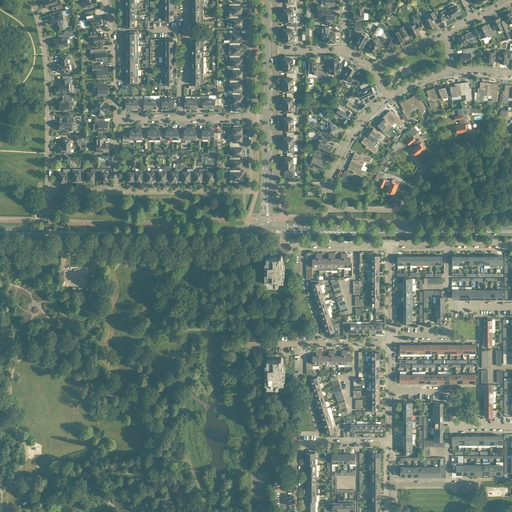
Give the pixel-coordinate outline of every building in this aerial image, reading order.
[(43,0),(46,8),(51,6),(52,10),(62,7),(59,0),(43,0)] [(240,3),(235,3),(229,3),(229,9),(231,9),(233,9),(233,14),(242,14),(242,13),(243,12),(243,10),(242,9),(242,6),(240,6),(240,3)] [(437,15),(438,18),(440,22),(445,20),(444,17),(448,16),(449,19),(461,13),(460,11),(459,8),(458,9),(457,6),(456,6),(455,5),(452,6),(453,7),(446,11),(445,10),(441,12),(442,13),(437,15)] [(283,12),(283,16),(293,16),(293,12),(295,12),(297,11),(297,6),(286,6),(286,9),(283,9),(283,11),(283,12)] [(363,6),(362,6),(357,6),(357,12),(354,12),(354,19),(364,19),(364,12),(363,12),(363,6)] [(325,21),(325,24),(330,24),(330,23),(331,23),(331,22),(335,22),(335,20),(336,20),(336,16),(335,16),(335,14),(332,14),(332,9),(322,9),(322,17),(326,17),(326,21),(325,21)] [(425,19),(422,19),(425,26),(428,25),(430,29),(436,25),(433,19),(437,18),(434,13),(434,11),(429,14),(429,13),(426,14),(428,18),(425,19)] [(61,13),(54,15),(49,16),(51,24),(55,22),(56,27),(56,28),(56,29),(57,30),(57,31),(65,29),(63,20),(61,13)] [(88,14),(86,15),(88,23),(91,22),(91,25),(93,25),(93,29),(97,28),(97,24),(98,24),(99,24),(99,25),(103,24),(102,20),(101,20),(100,15),(96,16),(94,17),(93,13),(89,14),(88,14)] [(415,24),(408,27),(408,28),(410,32),(411,32),(414,36),(420,33),(418,30),(424,27),(422,23),(421,21),(417,13),(413,15),(414,23),(415,24)] [(233,22),(233,26),(242,26),(242,25),(243,25),(243,22),(242,22),(242,19),(240,19),(240,15),(229,15),(230,21),(231,22),(233,22)] [(293,16),(283,16),(283,20),(284,20),(284,23),(287,23),(287,26),(297,26),(297,22),(296,22),(296,16),(294,16),(293,16)] [(494,20),(492,21),(494,25),(494,26),(495,29),(496,29),(497,30),(503,27),(505,31),(509,29),(508,27),(505,22),(504,19),(501,21),(500,17),(498,18),(497,17),(494,19),(494,20)] [(135,20),(126,20),(126,26),(130,26),(130,28),(134,28),(134,29),(141,29),(141,26),(135,26),(135,21),(135,20)] [(360,23),(355,23),(355,29),(356,29),(356,36),(358,37),(357,39),(355,43),(358,44),(357,45),(360,47),(360,46),(363,47),(365,43),(369,37),(368,36),(369,35),(366,33),(365,35),(362,33),(362,29),(362,23),(360,23)] [(478,28),(480,32),(483,37),(487,35),(488,37),(491,36),(492,39),(496,37),(492,29),(489,30),(488,28),(487,28),(485,24),(478,28)] [(283,32),(283,36),(294,35),(293,35),(293,31),(295,31),(297,31),(297,26),(287,26),(287,29),(284,29),(284,31),(283,32)] [(392,34),(395,39),(397,44),(398,43),(398,44),(399,44),(399,45),(400,45),(401,44),(401,43),(401,42),(406,40),(404,37),(408,35),(404,26),(398,29),(399,30),(396,32),(395,31),(392,32),(393,33),(392,34)] [(326,37),(326,42),(335,42),(335,33),(329,33),(329,27),(322,27),(322,37),(326,37)] [(59,38),(53,39),(54,43),(55,43),(56,47),(59,47),(59,49),(64,48),(65,48),(64,46),(67,46),(67,43),(66,39),(70,38),(69,37),(74,36),(74,38),(78,37),(77,29),(65,32),(65,33),(63,33),(58,34),(59,38)] [(479,36),(478,33),(475,29),(465,34),(466,37),(463,37),(463,36),(461,36),(461,37),(457,38),(458,41),(457,41),(458,44),(458,45),(468,43),(467,40),(474,36),(475,38),(479,36)] [(96,30),(91,31),(88,32),(89,38),(91,37),(92,44),(97,43),(99,42),(100,43),(101,43),(104,42),(105,41),(105,40),(104,40),(103,34),(97,35),(96,30)] [(230,30),(230,35),(231,36),(233,36),(233,41),(243,41),(243,36),(242,36),(242,33),(240,33),(240,30),(230,30)] [(126,33),(126,39),(138,39),(138,33),(137,33),(137,31),(130,31),(130,33),(126,33)] [(294,35),(283,36),(283,40),(284,40),(284,43),(287,43),(287,45),(294,45),(294,43),(294,36),(294,35)] [(372,43),(371,43),(369,46),(370,46),(368,50),(370,51),(369,52),(372,54),(373,53),(375,54),(377,50),(378,51),(377,50),(379,48),(379,47),(381,44),(384,46),(386,46),(387,48),(394,45),(391,39),(384,42),(384,43),(380,41),(379,43),(374,40),(372,43)] [(243,48),(242,48),(242,46),(240,46),(240,42),(230,42),(230,48),(231,49),(233,49),(233,53),(243,53),(243,48)] [(460,59),(461,61),(472,59),(471,54),(475,54),(475,52),(478,51),(477,47),(463,49),(463,54),(460,54),(460,55),(459,55),(459,58),(460,60),(460,59)] [(102,48),(97,48),(90,49),(91,57),(95,57),(96,61),(102,60),(107,59),(106,58),(107,58),(107,55),(106,55),(106,51),(102,51),(102,48)] [(494,59),(497,59),(498,55),(498,50),(495,50),(494,52),(485,51),(485,55),(485,57),(484,61),(494,62),(494,59)] [(498,55),(497,59),(500,59),(499,62),(500,63),(503,64),(504,63),(508,63),(508,59),(511,59),(511,50),(505,50),(505,52),(500,52),(500,55),(498,55)] [(61,63),(57,64),(57,66),(57,69),(57,72),(62,71),(62,72),(65,71),(66,73),(70,73),(69,71),(72,71),(72,70),(71,64),(71,63),(70,63),(69,55),(67,55),(65,55),(60,56),(60,62),(61,61),(61,63)] [(243,60),(242,60),(242,58),(240,58),(240,55),(230,55),(230,60),(232,61),(233,61),(233,65),(243,65),(243,60)] [(283,61),(283,65),(294,65),(293,65),(293,58),(294,58),(294,56),(287,56),(287,58),(284,58),(284,60),(283,61)] [(312,59),(312,60),(308,60),(308,73),(315,73),(315,75),(324,75),(324,73),(324,69),(324,65),(319,65),(319,63),(317,63),(317,62),(316,62),(316,60),(316,59),(312,59)] [(327,69),(324,69),(324,73),(327,73),(331,73),(338,73),(340,73),(341,68),(342,63),(338,63),(338,60),(337,60),(337,59),(334,59),(334,60),(331,60),(331,63),(327,63),(327,68),(327,69)] [(99,78),(99,79),(101,79),(101,78),(108,78),(108,77),(109,77),(109,76),(108,73),(107,68),(100,68),(100,64),(92,65),(92,71),(96,71),(97,78),(99,78)] [(287,72),(287,75),(297,75),(297,69),(295,69),(294,69),(294,65),(283,65),(283,69),(284,69),(285,69),(285,72),(287,72)] [(342,71),(340,78),(342,80),(344,76),(350,80),(348,83),(353,86),(356,80),(358,76),(359,76),(356,74),(358,71),(357,70),(357,71),(355,70),(355,69),(355,70),(348,66),(345,70),(346,71),(345,72),(342,71)] [(229,74),(233,74),(233,78),(242,78),(242,77),(243,77),(243,74),(242,73),(242,70),(240,70),(240,67),(229,67),(229,73),(229,74)] [(127,81),(127,85),(134,85),(135,85),(135,81),(138,81),(138,75),(126,75),(126,81),(127,81)] [(283,81),(283,84),(293,84),(293,80),(295,80),(297,80),(297,75),(287,75),(287,78),(284,78),(284,80),(283,81)] [(70,76),(68,76),(63,76),(63,79),(62,79),(62,83),(58,83),(58,87),(58,88),(58,89),(58,90),(58,91),(62,90),(62,91),(62,92),(69,92),(68,83),(70,83),(70,76)] [(240,80),(235,80),(230,80),(230,85),(232,86),(233,86),(233,90),(242,90),(243,89),(243,86),(242,86),(242,83),(240,83),(240,80)] [(460,85),(461,95),(467,94),(467,100),(472,99),(471,89),(470,90),(469,87),(469,82),(459,83),(460,85)] [(482,94),(488,95),(489,83),(480,82),(479,90),(478,90),(478,92),(477,95),(477,99),(482,100),(482,94)] [(96,92),(96,96),(100,96),(100,95),(107,95),(107,93),(109,93),(109,89),(108,89),(108,86),(104,87),(104,83),(94,83),(94,88),(97,88),(97,92),(96,92)] [(360,96),(361,97),(362,98),(367,96),(368,96),(369,96),(369,95),(374,92),(371,87),(367,89),(367,88),(365,84),(365,83),(360,86),(361,86),(360,86),(362,90),(363,90),(363,91),(359,93),(359,94),(360,96)] [(489,83),(488,95),(493,95),(493,99),(493,101),(498,101),(499,92),(497,92),(498,84),(489,83)] [(287,91),(287,94),(294,94),(294,84),(293,84),(283,84),(283,89),(284,89),(285,89),(285,91),(287,91)] [(501,94),(500,101),(502,102),(507,102),(507,97),(511,97),(511,85),(505,84),(504,89),(504,92),(503,92),(503,94),(501,94)] [(452,96),(461,95),(460,85),(450,86),(451,88),(451,91),(451,94),(452,96)] [(445,87),(436,89),(439,99),(448,96),(447,92),(447,91),(446,89),(445,87)] [(439,99),(436,89),(436,88),(427,90),(428,95),(429,98),(428,98),(431,108),(436,106),(434,101),(439,99)] [(233,99),(233,103),(242,103),(242,102),(243,102),(243,99),(242,98),(242,95),(240,95),(240,92),(230,92),(230,98),(232,98),(233,99)] [(283,100),(283,104),(293,104),(293,98),(294,98),(294,94),(287,94),(287,97),(284,97),(284,100),(283,100)] [(416,94),(408,99),(414,109),(419,107),(422,111),(426,109),(421,100),(420,101),(416,94)] [(72,95),(68,95),(63,95),(63,100),(61,100),(61,101),(58,101),(58,104),(57,104),(58,108),(58,110),(68,110),(68,105),(73,105),(73,101),(72,101),(72,95)] [(132,109),(132,99),(127,99),(127,98),(123,98),(123,105),(126,105),(126,107),(128,107),(128,109),(132,109)] [(138,99),(132,99),(132,109),(137,109),(137,107),(139,107),(139,105),(141,105),(141,98),(138,98),(138,99)] [(145,98),(141,98),(141,105),(144,105),(144,107),(146,107),(146,109),(150,109),(150,99),(145,99),(145,98)] [(156,99),(150,99),(150,109),(155,109),(155,107),(157,107),(157,105),(159,105),(159,98),(156,98),(156,99)] [(163,98),(159,98),(159,105),(162,105),(162,107),(164,107),(164,109),(168,109),(168,99),(163,99),(163,98)] [(197,99),(191,99),(191,109),(196,109),(196,107),(197,107),(197,105),(200,105),(200,98),(197,98),(197,99)] [(203,98),(200,98),(200,105),(203,105),(203,107),(205,107),(205,109),(209,109),(209,99),(203,99),(203,98)] [(218,105),(218,98),(215,98),(215,99),(209,99),(209,109),(214,109),(214,107),(215,107),(215,105),(218,105)] [(175,99),(168,99),(168,109),(173,109),(173,107),(175,107),(175,105),(177,105),(177,99),(175,99)] [(414,109),(408,99),(400,103),(404,110),(403,111),(406,117),(404,118),(406,120),(412,117),(410,112),(414,109)] [(104,100),(97,100),(95,100),(95,104),(95,111),(95,115),(104,115),(104,111),(108,111),(108,109),(109,108),(109,106),(108,106),(108,103),(104,103),(104,100)] [(347,104),(354,109),(356,105),(349,100),(347,104)] [(242,103),(233,103),(233,110),(234,110),(234,112),(240,112),(240,110),(242,110),(242,107),(243,106),(243,104),(242,103)] [(287,111),(287,114),(294,114),(294,104),(293,104),(283,104),(283,108),(284,109),(285,109),(285,111),(287,111)] [(332,115),(333,116),(337,118),(339,115),(344,118),(342,121),(345,123),(347,120),(350,115),(352,112),(339,104),(337,107),(338,108),(335,113),(334,112),(332,115)] [(309,105),(307,108),(310,109),(309,110),(317,115),(319,111),(314,108),(312,107),(309,105)] [(383,117),(385,118),(392,125),(396,121),(400,125),(403,122),(397,115),(396,116),(390,110),(383,117)] [(283,120),(283,124),(293,124),(293,120),(295,120),(297,119),(297,114),(294,114),(287,114),(287,117),(284,117),(284,120),(283,120)] [(458,115),(454,116),(455,120),(459,120),(460,124),(461,124),(468,123),(466,114),(463,114),(463,115),(458,115)] [(73,124),(73,117),(66,117),(66,121),(58,121),(58,130),(66,130),(66,131),(67,131),(71,131),(71,129),(73,129),(73,124)] [(323,132),(330,135),(334,138),(335,137),(336,137),(338,134),(337,134),(337,133),(340,127),(323,117),(321,120),(324,121),(323,122),(327,125),(323,132)] [(98,131),(98,132),(102,132),(102,131),(107,131),(107,125),(108,125),(108,121),(104,121),(104,118),(95,118),(95,125),(97,125),(97,131),(98,131)] [(381,122),(378,124),(382,128),(385,132),(390,128),(392,125),(385,118),(381,122)] [(468,123),(461,124),(462,132),(470,131),(468,123)] [(287,131),(287,134),(294,134),(294,124),(293,124),(283,124),(283,128),(284,129),(285,129),(285,131),(287,131)] [(462,132),(461,124),(460,124),(453,126),(455,133),(462,132)] [(233,127),(233,134),(242,134),(243,133),(243,130),(242,130),(242,127),(240,127),(240,125),(234,125),(234,127),(233,127)] [(414,127),(408,131),(413,136),(418,132),(414,127)] [(130,132),(123,132),(123,139),(123,142),(128,142),(130,142),(130,139),(130,138),(136,138),(136,128),(132,128),(132,130),(130,130),(130,132)] [(142,139),(145,139),(145,132),(142,132),(142,130),(141,130),(141,128),(136,128),(136,138),(142,138),(142,139)] [(148,138),(154,138),(154,128),(150,128),(150,130),(148,130),(148,132),(145,132),(145,139),(148,139),(148,138)] [(160,139),(163,139),(163,132),(160,132),(160,130),(159,130),(159,128),(154,128),(154,138),(160,138),(160,139)] [(168,138),(172,138),(172,128),(168,128),(168,130),(166,130),(166,132),(163,132),(163,139),(163,142),(168,142),(168,138)] [(178,139),(181,139),(181,132),(178,132),(178,130),(177,130),(177,128),(172,128),(172,138),(178,138),(178,139)] [(184,132),(181,132),(181,139),(181,143),(186,143),(186,138),(190,138),(190,128),(186,128),(186,130),(184,130),(184,132)] [(196,139),(199,139),(199,132),(196,132),(196,130),(195,130),(195,128),(190,128),(190,138),(196,138),(196,139)] [(202,138),(208,138),(208,128),(204,128),(204,130),(202,130),(202,132),(199,132),(199,139),(202,139),(202,138)] [(213,128),(208,128),(208,138),(214,138),(214,139),(214,142),(214,144),(215,145),(216,145),(216,144),(217,144),(217,142),(217,139),(217,132),(214,132),(214,130),(213,130),(213,128)] [(373,128),(368,136),(377,141),(382,134),(373,128)] [(230,139),(230,145),(240,145),(240,141),(242,141),(242,138),(243,138),(243,135),(242,135),(242,134),(233,134),(233,138),(232,138),(230,139)] [(283,140),(283,144),(293,144),(293,140),(295,140),(297,139),(297,134),(294,134),(287,134),(287,137),(284,137),(284,139),(283,140)] [(83,135),(75,135),(75,140),(78,140),(78,144),(79,145),(80,145),(83,145),(83,140),(83,135)] [(321,151),(321,152),(322,152),(324,152),(327,154),(329,150),(330,151),(332,146),(328,144),(330,140),(320,135),(318,140),(320,141),(316,148),(321,151)] [(377,141),(368,136),(367,135),(361,142),(368,147),(367,148),(375,153),(378,149),(373,146),(377,141)] [(96,142),(94,142),(94,146),(96,146),(96,151),(97,151),(98,153),(100,153),(101,151),(103,151),(108,151),(108,143),(103,143),(103,138),(98,138),(96,138),(96,142)] [(58,148),(58,150),(58,151),(58,152),(63,152),(68,152),(70,152),(70,147),(69,139),(67,139),(62,139),(62,145),(58,145),(58,147),(58,148)] [(419,139),(413,144),(415,146),(421,152),(426,148),(421,141),(419,139)] [(397,144),(393,148),(395,151),(402,145),(399,141),(397,143),(397,144)] [(287,151),(287,154),(294,154),(294,150),(297,150),(297,144),(293,144),(283,144),(283,148),(284,148),(285,148),(285,151),(287,151)] [(240,145),(230,145),(230,150),(232,151),(233,151),(233,155),(242,155),(242,154),(243,154),(243,151),(242,151),(242,148),(240,148),(240,145)] [(408,149),(407,149),(409,152),(410,151),(415,157),(421,152),(415,146),(412,149),(410,147),(408,149)] [(321,154),(317,152),(306,147),(306,153),(313,156),(309,165),(316,169),(317,167),(321,168),(321,167),(322,168),(322,167),(323,167),(324,166),(324,165),(323,164),(324,161),(319,158),(321,154)] [(355,152),(351,160),(363,165),(365,160),(370,162),(372,157),(363,154),(362,155),(355,152)] [(283,160),(283,164),(293,164),(293,157),(294,157),(294,154),(287,154),(287,157),(284,157),(284,159),(283,160)] [(240,157),(235,157),(230,157),(230,162),(232,163),(233,163),(233,168),(242,167),(243,166),(243,164),(242,163),(242,160),(240,160),(240,157)] [(380,169),(387,172),(391,162),(384,159),(384,160),(380,169)] [(363,165),(351,160),(348,169),(353,171),(355,172),(355,173),(364,177),(366,172),(361,170),(363,165)] [(177,162),(175,170),(175,171),(171,171),(171,181),(172,181),(175,181),(178,181),(178,179),(182,178),(182,162),(177,162)] [(283,164),(283,168),(284,168),(285,168),(285,171),(284,172),(284,175),(285,176),(285,177),(294,177),(294,178),(298,178),(303,178),(303,175),(294,175),(294,174),(294,170),(294,164),(293,164),(283,164)] [(159,176),(159,181),(160,181),(163,181),(166,181),(166,179),(170,179),(170,174),(170,168),(170,165),(165,165),(164,168),(163,170),(163,172),(159,171),(159,176)] [(207,166),(207,181),(212,181),(214,181),(214,178),(217,178),(217,166),(207,166)] [(59,177),(59,181),(59,182),(64,182),(64,181),(66,181),(66,179),(69,179),(69,168),(64,168),(63,170),(63,172),(59,172),(56,172),(56,177),(59,177)] [(72,176),(72,181),(73,181),(74,182),(76,182),(77,181),(80,181),(80,179),(83,179),(83,174),(83,168),(72,168),(72,176)] [(97,179),(97,172),(97,168),(92,168),(91,170),(91,172),(86,172),(86,181),(87,181),(88,182),(90,182),(91,181),(94,181),(94,179),(97,179)] [(105,170),(97,170),(97,172),(97,179),(100,179),(100,181),(100,182),(106,182),(106,181),(108,181),(108,179),(111,179),(111,168),(105,168),(105,170)] [(139,172),(135,172),(135,181),(136,181),(139,181),(142,181),(142,179),(146,179),(146,168),(140,168),(139,170),(139,172)] [(147,172),(147,176),(147,181),(148,181),(151,181),(154,181),(154,179),(158,179),(158,168),(152,168),(151,170),(151,172),(147,172)] [(183,171),(183,181),(183,182),(188,181),(190,181),(190,179),(193,178),(193,168),(188,168),(187,170),(187,171),(183,171)] [(195,171),(195,176),(195,181),(196,181),(199,181),(202,181),(202,178),(205,178),(205,168),(200,168),(199,170),(199,171),(195,171)] [(243,175),(242,175),(242,172),(240,172),(240,169),(230,169),(230,175),(232,176),(233,176),(233,180),(234,180),(234,182),(239,182),(239,180),(243,180),(243,175)] [(135,181),(135,172),(128,172),(126,172),(126,178),(128,178),(128,181),(131,181),(134,181),(135,181)] [(392,179),(389,185),(396,189),(399,182),(392,179)] [(396,189),(389,185),(386,192),(394,195),(396,189)] [(266,263),(266,284),(269,284),(277,284),(278,284),(278,283),(279,283),(279,282),(279,280),(283,280),(283,263),(283,262),(283,260),(286,260),(286,258),(286,257),(285,257),(284,257),(283,257),(283,256),(283,255),(282,255),(282,254),(281,254),(281,251),(283,251),(275,251),(274,251),(274,252),(274,253),(274,256),(266,256),(266,263)] [(371,258),(371,262),(379,261),(379,255),(371,255),(371,253),(368,253),(368,258),(371,258)] [(318,280),(310,280),(312,284),(312,287),(313,291),(321,288),(325,287),(324,284),(323,284),(322,281),(321,282),(319,282),(318,280)] [(315,294),(315,297),(325,294),(324,292),(322,292),(321,288),(313,291),(314,294),(315,294)] [(315,299),(316,303),(325,300),(323,296),(325,295),(325,294),(315,297),(316,299),(315,299)] [(325,300),(316,303),(318,306),(319,309),(327,306),(328,306),(330,305),(329,302),(328,299),(325,300)] [(327,306),(319,309),(320,311),(319,311),(320,315),(329,312),(327,308),(329,308),(328,306),(327,306)] [(322,318),(323,321),(332,318),(332,316),(330,317),(329,312),(320,315),(321,319),(322,318)] [(332,318),(323,321),(324,323),(323,324),(324,326),(324,327),(332,324),(331,320),(333,320),(332,318)] [(347,332),(357,332),(357,326),(357,322),(355,322),(355,324),(350,324),(350,321),(347,321),(347,328),(347,332)] [(376,322),(376,326),(376,332),(382,332),(382,324),(385,324),(385,322),(376,322)] [(332,324),(324,327),(325,331),(326,330),(327,333),(329,332),(331,336),(334,336),(340,336),(338,329),(336,330),(335,328),(334,324),(332,324)] [(400,350),(398,350),(398,353),(400,353),(406,353),(406,344),(400,344),(400,350)] [(371,354),(371,358),(379,358),(379,352),(372,352),(372,350),(366,350),(366,354),(371,354)] [(274,358),(267,358),(267,386),(278,386),(279,386),(279,385),(279,382),(284,382),(284,363),(287,363),(287,360),(286,360),(286,359),(285,359),(283,359),(283,358),(283,357),(282,357),(281,357),(281,353),(275,353),(275,354),(274,354),(274,355),(274,358)] [(311,383),(312,385),(321,383),(321,381),(319,381),(318,377),(310,379),(309,380),(310,383),(311,383)] [(321,383),(312,385),(313,388),(312,388),(313,392),(324,388),(323,382),(321,383)] [(315,395),(316,397),(325,395),(326,394),(325,388),(324,388),(313,392),(314,395),(315,395)] [(316,400),(317,404),(325,401),(324,398),(328,397),(327,394),(326,394),(325,395),(316,397),(316,400)] [(319,407),(319,410),(329,407),(328,405),(326,406),(325,401),(317,404),(318,407),(319,407)] [(319,412),(320,416),(332,412),(330,406),(329,407),(319,410),(320,412),(319,412)] [(322,419),(323,422),(332,419),(334,419),(332,412),(320,416),(321,419),(322,419)] [(323,424),(324,428),(332,425),(331,421),(333,421),(332,419),(323,422),(324,424),(323,424)] [(347,422),(347,429),(350,429),(350,432),(357,432),(357,424),(357,422),(357,421),(351,421),(351,419),(347,419),(347,422)] [(333,425),(324,428),(325,432),(326,431),(327,434),(330,433),(331,436),(338,436),(336,429),(335,429),(333,429),(333,425)] [(403,446),(403,449),(403,453),(405,453),(405,456),(412,456),(412,453),(412,446),(403,446)] [(368,449),(368,452),(372,453),(372,458),(380,458),(380,456),(381,456),(381,452),(377,452),(377,449),(376,449),(372,449),(368,449)] [(440,467),(434,467),(434,476),(440,476),(444,476),(445,476),(445,467),(446,467),(446,457),(443,457),(443,464),(441,464),(441,467),(440,467)] [(463,462),(452,462),(452,470),(456,470),(456,474),(463,474),(463,465),(463,462)]
